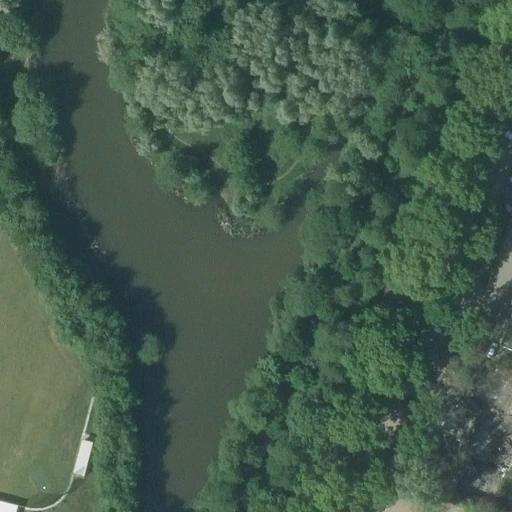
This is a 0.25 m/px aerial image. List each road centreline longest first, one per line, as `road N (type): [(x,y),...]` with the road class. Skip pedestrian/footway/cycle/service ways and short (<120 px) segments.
road 1 (track): [(233,511),(422,51)]
road 2 (residential): [(352,511),(511,101)]
